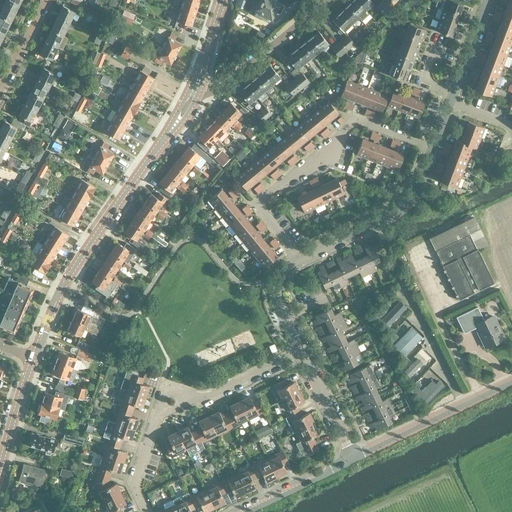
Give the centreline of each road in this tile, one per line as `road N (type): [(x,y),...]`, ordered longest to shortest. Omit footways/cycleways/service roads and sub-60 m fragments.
road 1 (secondary): [(34,357),(64,283),(190,92)]
road 2 (residential): [(433,147),(351,122),(256,204),(299,258)]
road 3 (residential): [(145,511),(135,488),(164,395),(203,397),(300,350)]
road 4 (residential): [(190,92),(215,91),(326,0)]
road 5 (residential): [(462,404),(395,268)]
road 6 (residential): [(237,511),(353,457)]
road 7 (residential): [(353,457),(462,404)]
